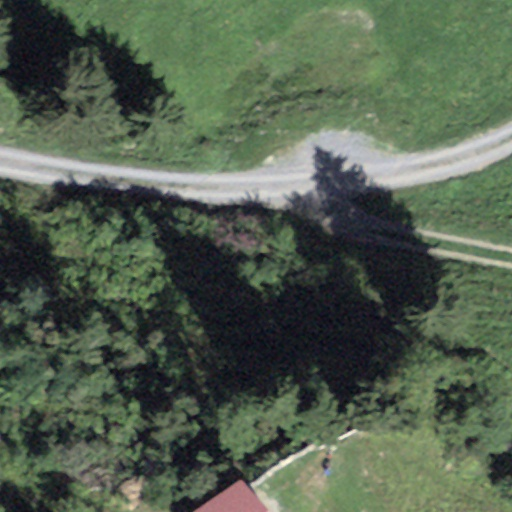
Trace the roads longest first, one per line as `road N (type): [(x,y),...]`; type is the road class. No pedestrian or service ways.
road 1 (track): [(0,165),(176,197),(347,185),(462,161),(511,141)]
road 2 (track): [(263,191),(511,259)]
